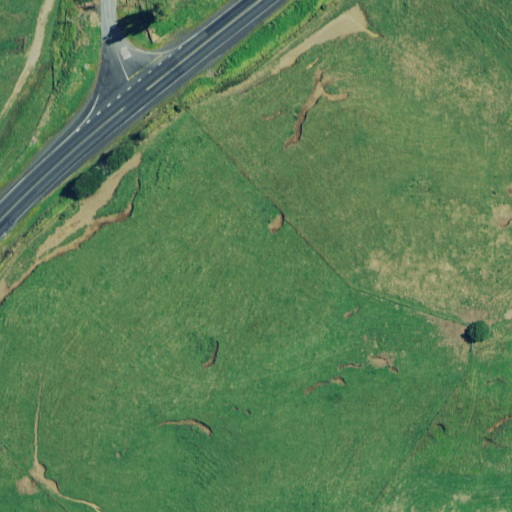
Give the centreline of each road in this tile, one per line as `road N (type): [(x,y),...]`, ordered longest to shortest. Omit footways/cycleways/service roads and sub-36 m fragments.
road 1 (trunk): [(132,105),(43,177),(0,225)]
road 2 (trunk): [(267,0),(132,105)]
